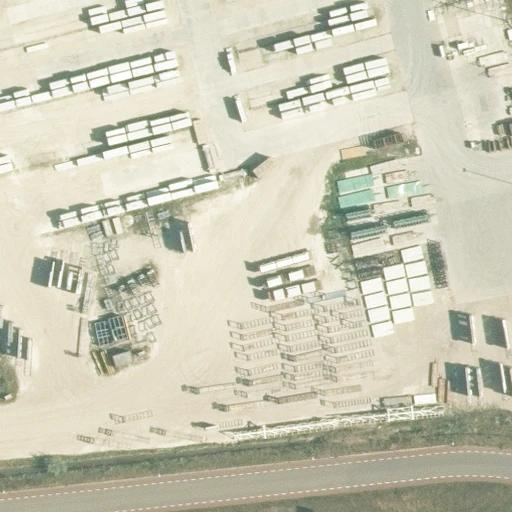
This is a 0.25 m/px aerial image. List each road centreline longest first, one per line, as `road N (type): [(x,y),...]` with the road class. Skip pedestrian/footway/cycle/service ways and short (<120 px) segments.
road 1 (tertiary): [(6,511),(434,466),(511,466)]
road 2 (unknown): [(237,372),(52,108),(14,0)]
road 3 (unknown): [(481,222),(465,266),(422,319),(390,335),(237,372)]
road 4 (unknown): [(0,216),(93,404)]
road 5 (unknown): [(228,79),(423,31)]
road 6 (unknown): [(439,109),(252,140)]
road 7 (unknown): [(237,372),(93,404)]
road 8 (unknown): [(70,61),(213,28)]
road 9 (unknown): [(94,115),(228,79)]
road 10 (unknown): [(213,28),(347,0)]
road 11 (unknown): [(126,175),(252,140)]
road 12 (unknown): [(481,222),(439,109)]
